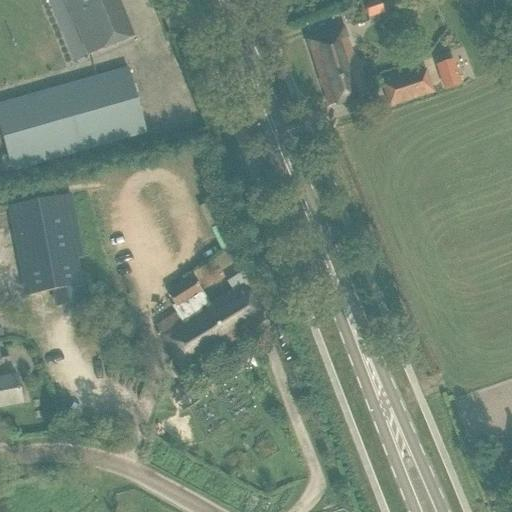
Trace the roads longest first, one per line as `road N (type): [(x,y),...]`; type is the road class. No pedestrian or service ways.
road 1 (primary): [(359,364),(215,0)]
road 2 (track): [(117,180),(143,280),(140,311),(160,356),(125,469)]
road 3 (unclassified): [(0,460),(39,451),(98,454),(204,511)]
road 4 (primary): [(440,511),(359,364)]
road 5 (primary): [(359,364),(415,511)]
